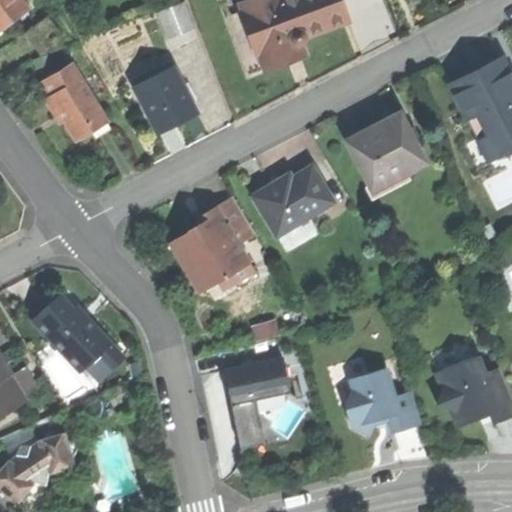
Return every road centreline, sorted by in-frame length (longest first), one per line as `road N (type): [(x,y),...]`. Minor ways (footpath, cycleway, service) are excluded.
road 1 (residential): [(71,225),(511,6)]
road 2 (residential): [(71,225),(163,322),(204,511)]
road 3 (residential): [(336,511),(394,496),(511,487)]
